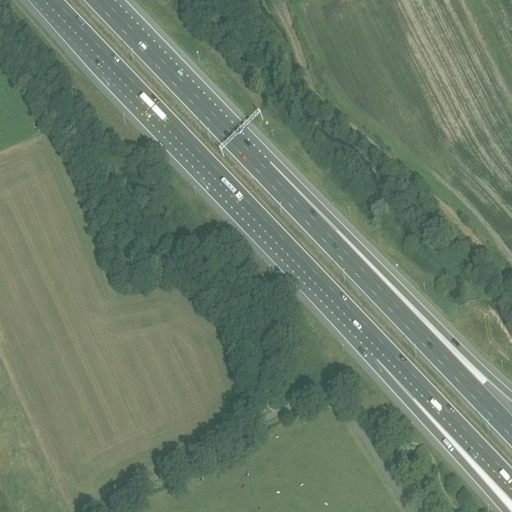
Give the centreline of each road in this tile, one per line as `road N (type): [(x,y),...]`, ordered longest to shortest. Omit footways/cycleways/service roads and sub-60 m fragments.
road 1 (motorway): [(48,0),(385,352)]
road 2 (unclassified): [(411,511),(330,395),(275,413),(100,511)]
road 3 (motorway): [(511,431),(262,170)]
road 4 (motorway): [(511,397),(321,207),(262,170)]
road 5 (motorway): [(262,170),(99,0)]
road 6 (motorway): [(385,352),(505,511)]
road 7 (motorway): [(385,352),(511,481)]
